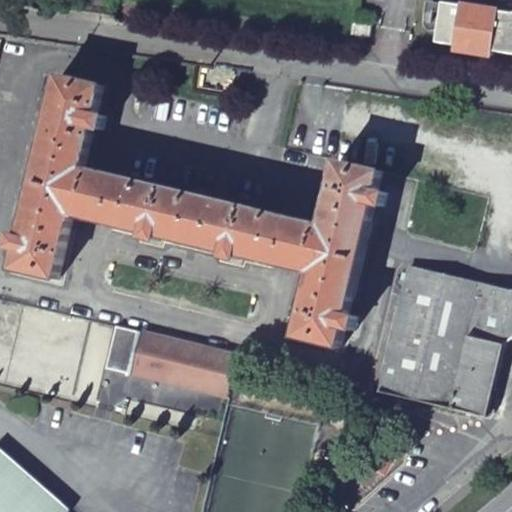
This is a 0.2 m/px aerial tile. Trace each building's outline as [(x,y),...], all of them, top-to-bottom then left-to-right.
[(511,13),(443,3),(436,43),(456,46),(455,49),(493,56),(494,51),(511,53),(511,13)] [(372,26),(353,24),(352,33),(370,36),(372,26)] [(371,225),(385,172),(340,162),(324,224),(305,220),(107,171),(87,166),(106,84),(62,73),(45,143),(47,144),(30,215),(28,215),(15,267),(59,278),(75,214),(96,219),(294,267),(313,272),(298,337),(342,347),(355,295),(352,294),(369,224),(371,225)] [(511,339),(511,291),(409,267),(379,390),(487,417),(493,410),(497,392),(495,386),(505,345),(511,339)] [(239,354),(122,327),(113,369),(197,388),(200,377),(232,384),(239,354)] [(232,384),(200,377),(197,388),(229,396),(232,384)] [(0,511),(69,511),(72,509),(0,444),(0,511)]
